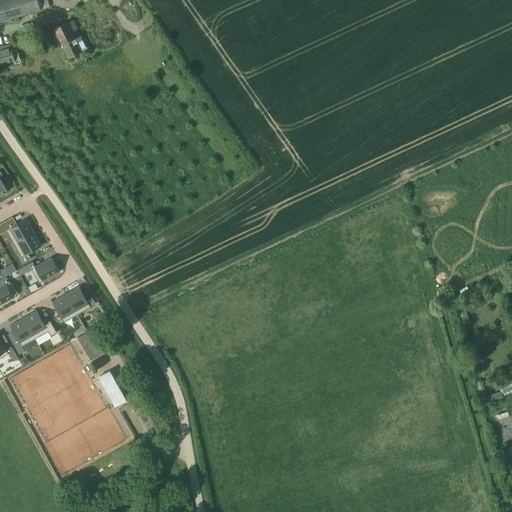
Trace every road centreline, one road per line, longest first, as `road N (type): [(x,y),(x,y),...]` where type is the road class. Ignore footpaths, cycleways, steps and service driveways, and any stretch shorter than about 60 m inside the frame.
road 1 (unclassified): [(200,511),(182,414),(164,367),(0,126)]
road 2 (residential): [(0,317),(72,276),(27,198)]
